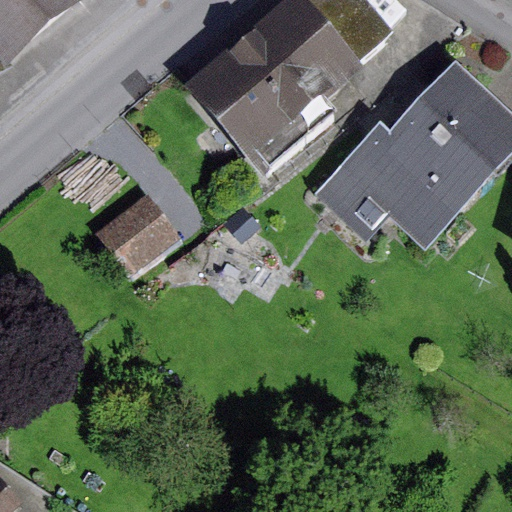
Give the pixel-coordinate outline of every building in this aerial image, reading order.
[(0,0),(0,75),(88,0),(0,0)] [(366,0),(320,0),(307,12),(361,75),(401,41),(366,0)] [(206,97),(261,160),(328,103),(361,75),(307,12),(206,97)] [(391,221),(430,256),(511,168),(511,124),(466,81),(400,152),(384,138),(326,200),(371,242),(391,221)] [(261,160),(276,178),(343,120),(328,103),(261,160)] [(99,238),(133,281),(186,240),(152,197),(99,238)] [(19,511),(28,505),(0,471),(0,511),(19,511)]
